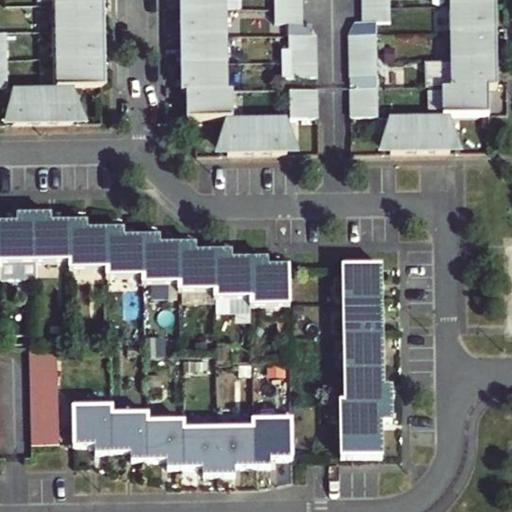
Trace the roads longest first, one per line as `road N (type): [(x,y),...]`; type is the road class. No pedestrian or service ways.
road 1 (residential): [(138,152),(207,206),(443,203),(449,375)]
road 2 (residential): [(391,511),(427,494),(446,466),(449,375)]
road 3 (residential): [(138,152),(136,0)]
road 4 (residential): [(0,154),(138,152)]
